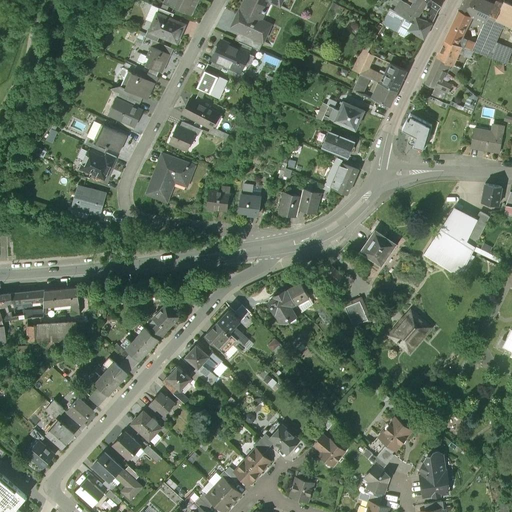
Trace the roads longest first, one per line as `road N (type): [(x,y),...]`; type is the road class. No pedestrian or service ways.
road 1 (residential): [(260,250),(255,236),(139,220),(122,200),(220,0)]
road 2 (residential): [(54,494),(55,479),(173,346),(221,296),(276,263),(282,248)]
road 3 (residential): [(0,276),(260,250)]
road 4 (residential): [(379,174),(386,135),(455,0)]
road 5 (residential): [(379,174),(511,174)]
road 6 (residential): [(282,248),(343,220),(379,174)]
